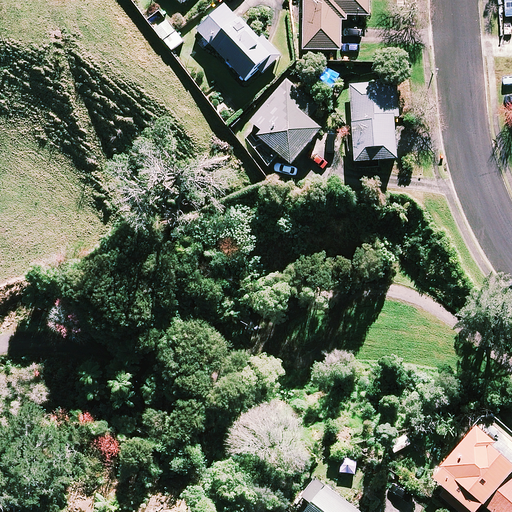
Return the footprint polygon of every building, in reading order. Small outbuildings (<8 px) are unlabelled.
[(372,0),(306,0),(306,16),(305,51),(342,52),(343,21),(349,21),(349,17),(357,18),(372,18),(372,0)] [(246,83),(260,70),(264,75),(284,56),(266,38),(262,41),(227,5),(198,33),(246,83)] [(183,42),(162,18),(151,27),(172,52),(183,42)] [(261,132),(257,137),(293,168),(324,132),(310,121),(320,109),(288,81),(252,124),(261,132)] [(399,163),(397,84),(353,85),(355,164),(399,163)] [(511,511),(511,435),(496,421),(485,421),(479,428),(434,480),(471,511),(479,511),(484,506),(491,511),(511,511)] [(359,511),(317,479),(291,511),(359,511)]
